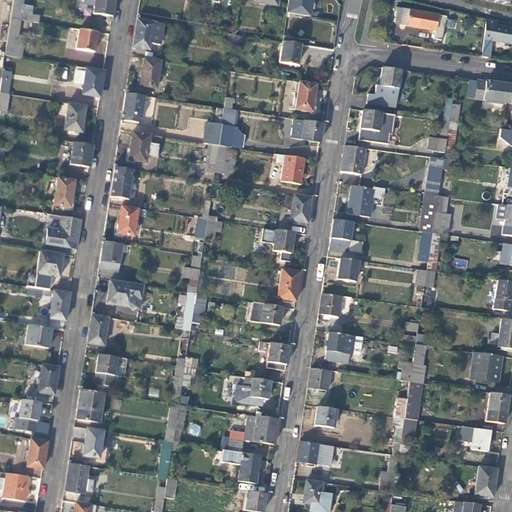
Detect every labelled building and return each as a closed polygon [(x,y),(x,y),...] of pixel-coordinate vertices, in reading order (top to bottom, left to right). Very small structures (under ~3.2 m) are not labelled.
[(13,0),(10,19),(20,21),(37,24),(39,17),(27,15),(28,11),(32,12),(33,6),(22,4),(22,0),(13,0)] [(112,18),(114,0),(85,0),(85,1),(95,3),(93,15),(112,18)] [(311,0),(288,0),(286,14),(309,17),(311,0)] [(445,18),(394,8),(393,13),(396,13),(394,25),(435,32),(434,40),(441,41),(445,18)] [(20,21),(10,19),(5,56),(21,60),(23,46),(16,45),(20,21)] [(152,23),(136,21),(132,48),(148,50),(149,44),(160,45),(163,25),(152,23)] [(497,23),(487,21),(484,39),(491,41),(511,44),(511,29),(496,27),(497,23)] [(237,27),(235,35),(245,36),(246,28),(237,27)] [(94,52),(97,33),(79,31),(76,49),(94,52)] [(97,53),(104,53),(106,33),(100,32),(97,53)] [(233,48),(235,35),(228,34),(226,47),(233,48)] [(243,38),(236,36),(234,48),(242,50),(243,38)] [(296,66),(299,45),(282,43),(279,63),(296,66)] [(490,47),(483,46),(482,57),(488,58),(490,47)] [(160,62),(143,59),(139,87),(156,89),(160,62)] [(400,71),(381,69),(378,87),(397,90),(400,71)] [(100,99),(104,72),(86,70),(81,96),(100,99)] [(10,80),(1,79),(0,88),(0,94),(8,96),(10,80)] [(510,86),(476,81),(473,100),(507,105),(510,86)] [(311,112),(315,86),(298,83),(294,109),(311,112)] [(397,94),(378,91),(377,100),(395,102),(397,94)] [(0,114),(6,115),(9,96),(8,96),(0,94),(0,114)] [(125,94),(121,120),(139,123),(142,110),(144,97),(125,94)] [(143,110),(151,112),(155,98),(146,96),(143,110)] [(225,98),(223,109),(230,110),(232,100),(225,98)] [(451,105),(452,100),(446,100),(442,122),(449,123),(451,105)] [(81,134),(85,108),(60,104),(59,115),(66,116),(63,131),(81,134)] [(460,107),(451,105),(449,123),(457,124),(460,107)] [(392,116),(362,111),(359,130),(378,132),(380,125),(391,127),(392,116)] [(319,143),(322,124),(304,122),(300,140),(319,143)] [(449,123),(442,122),(439,140),(438,153),(444,154),(444,151),(449,123)] [(218,146),(221,126),(206,123),(203,144),(209,145),(218,146)] [(457,124),(449,123),(444,151),(453,152),(457,124)] [(234,128),(221,126),(218,146),(231,148),(234,128)] [(160,138),(132,133),(127,161),(145,163),(146,156),(157,158),(160,138)] [(439,140),(428,138),(426,151),(438,153),(439,140)] [(89,168),(92,146),(72,144),(69,165),(89,168)] [(218,146),(209,145),(206,162),(215,163),(218,146)] [(227,159),(228,148),(218,146),(215,163),(214,174),(225,173),(227,159)] [(364,150),(344,147),(340,172),(361,175),(364,150)] [(300,185),(304,160),(276,155),(275,164),(282,165),(280,182),(300,185)] [(227,159),(225,173),(231,174),(234,160),(227,159)] [(126,201),(131,171),(114,168),(109,197),(126,201)] [(438,193),(440,178),(439,178),(440,170),(432,169),(431,175),(428,175),(426,191),(438,193)] [(70,209),(74,182),(57,179),(53,206),(70,209)] [(385,190),(373,188),(373,191),(351,187),(347,215),(370,219),(373,199),(383,200),(385,190)] [(306,224),(310,199),(292,196),(288,221),(306,224)] [(429,196),(423,233),(431,234),(437,197),(429,196)] [(440,235),(445,236),(448,216),(443,215),(446,198),(437,197),(431,234),(440,235)] [(511,227),(511,207),(506,207),(503,227),(511,227)] [(137,210),(120,208),(116,234),(133,237),(137,210)] [(77,250),(81,221),(60,217),(58,231),(47,230),(45,245),(77,250)] [(204,239),(207,221),(202,220),(198,220),(195,237),(204,239)] [(223,223),(207,221),(204,239),(214,241),(215,232),(221,233),(223,223)] [(333,221),(330,239),(349,243),(351,224),(333,221)] [(290,254),(293,234),(275,231),(272,251),(290,254)] [(423,233),(422,233),(419,252),(428,254),(431,234),(423,233)] [(434,273),(440,235),(431,234),(428,254),(427,263),(426,271),(434,273)] [(103,242),(98,269),(117,272),(119,258),(121,246),(103,242)] [(511,245),(502,244),(498,264),(511,266),(511,245)] [(130,259),(132,247),(121,246),(119,258),(130,259)] [(58,279),(62,256),(40,252),(36,275),(58,279)] [(428,254),(419,252),(417,261),(427,263),(428,254)] [(466,269),(467,259),(453,258),(452,267),(466,269)] [(358,262),(339,259),(336,280),(355,283),(358,262)] [(197,286),(199,269),(194,269),(187,268),(185,277),(189,278),(187,293),(195,294),(197,286)] [(294,302),(299,273),(281,270),(277,299),(294,302)] [(415,286),(423,287),(424,286),(426,271),(417,270),(415,286)] [(432,287),(434,273),(426,271),(424,286),(432,287)] [(142,286),(109,281),(105,305),(139,310),(142,286)] [(508,312),(511,288),(511,283),(497,281),(493,309),(508,312)] [(427,289),(423,304),(431,306),(435,291),(427,289)] [(104,302),(105,291),(96,290),(95,301),(104,302)] [(65,322),(69,295),(43,291),(42,295),(52,297),(49,319),(65,322)] [(185,311),(192,313),(195,294),(187,293),(185,311)] [(205,306),(206,296),(202,295),(195,294),(192,313),(201,314),(202,306),(205,306)] [(338,317),(341,298),(322,294),(319,314),(323,315),(322,320),(329,321),(330,319),(337,320),(337,317),(338,317)] [(282,308),(252,303),(250,321),(279,326),(282,308)] [(103,347),(108,319),(91,316),(87,344),(103,347)] [(511,350),(511,321),(501,319),(497,348),(511,350)] [(416,333),(418,326),(406,324),(405,331),(416,333)] [(48,350),(51,330),(28,326),(25,346),(48,350)] [(490,343),(497,344),(498,334),(491,333),(490,343)] [(354,337),(329,334),(325,351),(326,351),(325,361),(348,364),(349,355),(352,355),(354,337)] [(415,344),(415,345),(424,346),(425,336),(416,334),(416,338),(415,344)] [(62,339),(55,336),(50,348),(57,351),(62,339)] [(354,337),(352,355),(359,356),(361,355),(363,338),(354,337)] [(284,372),(287,347),(260,342),(259,351),(267,353),(265,369),(284,372)] [(402,370),(401,381),(409,382),(415,345),(403,344),(398,369),(402,370)] [(422,384),(423,384),(425,366),(422,365),(426,346),(424,346),(415,345),(409,382),(422,384)] [(497,383),(501,358),(473,354),(470,378),(497,383)] [(127,360),(98,356),(94,374),(96,374),(94,385),(122,389),(127,360)] [(178,359),(176,368),(184,369),(185,360),(178,359)] [(54,396),(58,369),(41,366),(37,394),(54,396)] [(184,369),(176,368),(172,393),(180,395),(182,381),(184,369)] [(310,368),(307,388),(312,390),(317,390),(327,392),(330,371),(310,368)] [(234,402),(260,406),(261,399),(267,400),(269,382),(246,378),(244,386),(237,385),(234,402)] [(416,421),(422,384),(409,382),(406,401),(403,419),(416,421)] [(148,396),(158,397),(159,389),(149,388),(148,396)] [(80,391),(77,411),(100,415),(104,394),(80,391)] [(503,424),(508,396),(490,394),(485,421),(503,424)] [(393,418),(397,418),(403,419),(406,401),(396,399),(393,418)] [(37,422),(40,404),(21,401),(18,419),(16,419),(14,430),(34,433),(35,422),(37,422)] [(172,442),(174,429),(178,405),(171,404),(165,441),(172,442)] [(182,430),(185,407),(178,405),(174,429),(182,430)] [(336,410),(317,407),(314,426),(333,429),(336,410)] [(243,441),(272,446),(276,421),(247,416),(243,441)] [(398,457),(399,445),(401,439),(403,419),(397,418),(391,456),(398,457)] [(414,441),(416,421),(403,419),(401,439),(414,441)] [(197,436),(201,427),(192,423),(188,432),(197,436)] [(487,452),(490,431),(461,427),(459,441),(472,443),(471,450),(487,452)] [(103,432),(87,429),(82,457),(99,460),(103,432)] [(240,453),(242,441),(229,439),(227,451),(240,453)] [(42,470),(46,442),(31,440),(27,467),(42,470)] [(470,452),(471,450),(472,443),(459,441),(457,441),(455,450),(470,452)] [(299,442),(296,462),(315,465),(319,445),(299,442)] [(398,457),(411,458),(412,447),(399,445),(398,457)] [(254,485),(258,457),(242,454),(242,453),(240,453),(227,451),(222,450),(220,463),(239,466),(237,482),(254,485)] [(68,464),(64,492),(84,495),(88,471),(99,473),(99,469),(68,464)] [(492,497),(496,470),(478,468),(474,495),(492,497)] [(379,492),(392,493),(395,474),(388,472),(387,481),(380,481),(379,492)] [(24,502),(28,478),(6,474),(2,499),(24,502)] [(173,499),(176,480),(167,479),(165,490),(164,498),(173,499)] [(329,511),(333,485),(306,481),(302,504),(309,505),(314,505),(313,511),(329,511)] [(161,511),(164,498),(165,490),(158,489),(154,511),(161,511)] [(253,511),(262,511),(265,495),(240,491),(239,500),(245,502),(244,510),(253,511)] [(389,511),(390,506),(391,498),(384,497),(381,511),(389,511)] [(477,511),(479,505),(455,502),(453,511),(477,511)]
